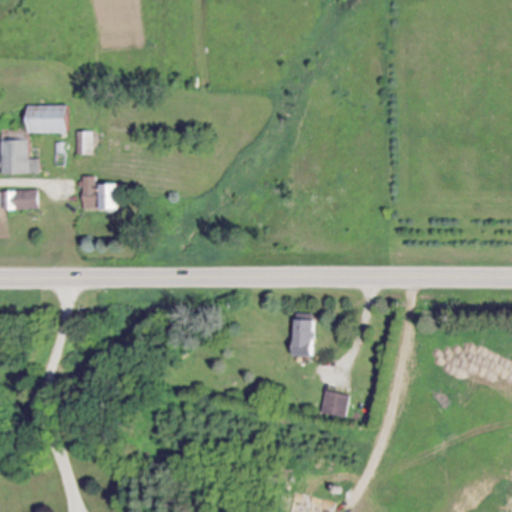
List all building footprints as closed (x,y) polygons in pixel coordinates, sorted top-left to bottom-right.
[(78,108),(37,109),(37,136),(78,135),(78,108)] [(104,179),(88,179),(88,210),(104,210),(104,179)] [(111,187),(110,212),(131,212),(131,187),(111,187)] [(11,212),(46,212),(46,193),(11,193),(11,212)] [(298,322),(297,358),(321,359),(322,323),(298,322)] [(354,399),(328,392),(323,414),(349,420),(354,399)]
